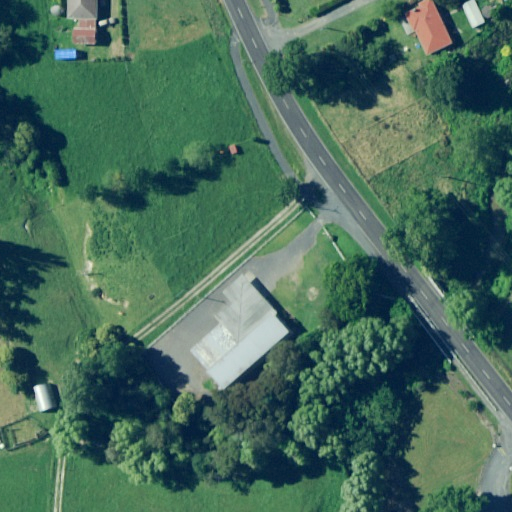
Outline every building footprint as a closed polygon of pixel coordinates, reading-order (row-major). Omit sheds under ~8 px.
[(101,0),(71,0),(71,19),(101,19),(101,0)] [(417,32),(419,31),(431,56),(458,43),(436,1),(434,2),(433,0),(432,0),(422,5),(423,7),(413,13),(408,15),(417,32)] [(489,23),(478,0),(465,6),(476,29),(489,23)] [(82,21),(82,29),(76,29),(77,45),(102,44),(102,36),(102,21),(82,21)] [(174,354),(205,391),(279,328),(232,274),(211,292),(218,300),(200,315),(208,325),(174,354)] [(59,408),(51,385),(35,390),(42,413),(59,408)]
